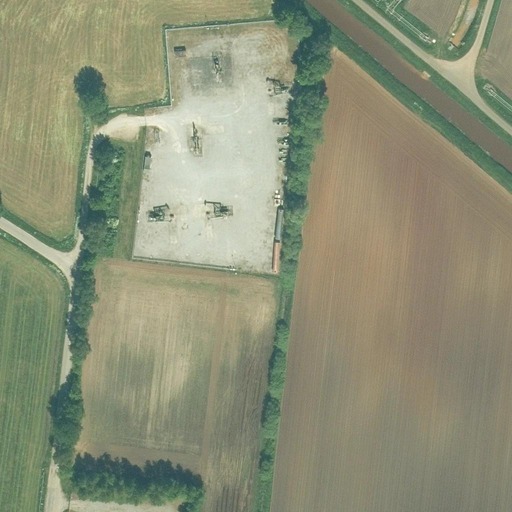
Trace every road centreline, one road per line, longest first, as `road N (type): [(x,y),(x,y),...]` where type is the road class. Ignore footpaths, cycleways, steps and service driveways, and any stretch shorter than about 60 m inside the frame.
road 1 (unclassified): [(0,221),(66,263),(76,286),(50,511)]
road 2 (unclassified): [(453,79),(356,0)]
